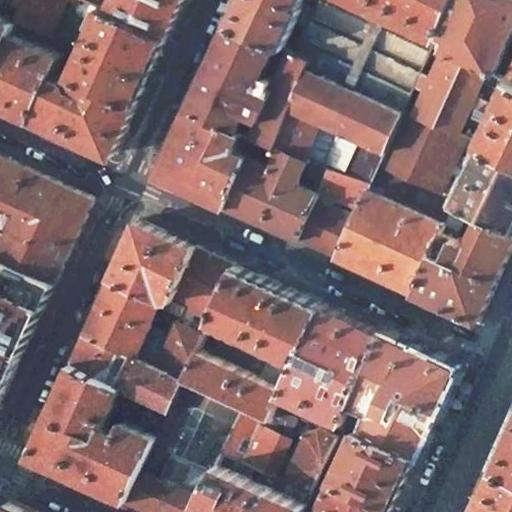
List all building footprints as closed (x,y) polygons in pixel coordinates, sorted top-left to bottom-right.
[(105,4),(97,0),(15,0),(26,5),(19,21),(17,26),(24,30),(37,35),(41,28),(70,40),(67,47),(75,51),(78,44),(86,47),(105,4)] [(118,0),(115,8),(172,34),(177,23),(188,1),(188,0),(118,0)] [(241,0),(232,20),(288,46),(300,20),(310,24),(321,0),(241,0)] [(279,144),(310,157),(333,166),(375,181),(383,162),(408,109),(437,43),(439,40),(354,0),(321,0),(310,24),(298,50),(312,57),(279,144)] [(354,0),(439,40),(456,0),(354,0)] [(511,0),(456,0),(439,40),(437,43),(497,71),(511,37),(511,0)] [(115,8),(105,4),(86,47),(74,72),(141,103),(158,65),(172,34),(115,8)] [(0,62),(17,26),(19,21),(0,11),(0,62)] [(202,86),(193,106),(230,123),(244,130),(259,137),(260,135),(279,144),(312,57),(298,50),(288,46),(232,20),(225,36),(202,86)] [(56,73),(57,74),(67,54),(22,34),(24,30),(17,26),(0,62),(0,100),(12,106),(36,116),(56,73)] [(511,37),(497,71),(511,77),(511,37)] [(408,109),(461,133),(473,108),(493,117),(511,77),(497,71),(437,43),(408,109)] [(131,123),(141,103),(74,72),(71,80),(57,74),(56,73),(36,116),(84,138),(118,153),(131,123)] [(481,143),(484,144),(511,156),(511,77),(493,117),(481,143)] [(230,123),(193,106),(161,174),(179,182),(199,191),(230,123)] [(408,109),(383,162),(444,191),(447,186),(469,138),(461,133),(408,109)] [(244,130),(230,123),(199,191),(205,194),(226,144),(234,147),(235,144),(244,130)] [(259,137),(244,130),(235,144),(234,147),(226,144),(205,194),(229,205),(259,137)] [(327,180),(333,166),(310,157),(279,144),(260,135),(259,137),(229,205),(270,223),(302,238),(322,191),(301,181),(306,171),(327,180)] [(461,193),(447,186),(444,191),(460,199),(511,223),(511,156),(484,144),(461,193)] [(0,153),(0,200),(13,206),(0,233),(0,253),(58,280),(80,235),(97,198),(37,170),(0,153)] [(383,162),(375,181),(372,187),(449,223),(460,199),(444,191),(383,162)] [(322,191),(302,238),(325,249),(342,256),(360,216),(335,205),(338,198),(363,208),(372,187),(375,181),(333,166),(327,180),(322,191)] [(360,216),(342,256),(387,276),(418,291),(449,223),(372,187),(363,208),(360,216)] [(482,320),(504,272),(511,253),(511,223),(460,199),(449,223),(418,291),(482,320)] [(175,298),(200,245),(182,237),(141,218),(132,239),(115,275),(165,299),(175,298)] [(213,321),(240,264),(200,245),(175,298),(187,304),(174,332),(159,364),(188,377),(190,375),(201,348),(213,321)] [(0,340),(26,352),(58,280),(0,253),(0,340)] [(299,362),(327,303),(279,282),(240,264),(213,321),(276,351),(264,378),(287,388),(299,362)] [(165,299),(115,275),(109,288),(89,332),(159,364),(174,332),(154,323),(165,299)] [(352,315),(327,303),(299,362),(287,388),(285,393),(323,411),(317,424),(341,436),(348,420),(351,413),(357,400),(356,399),(387,331),(352,315)] [(461,365),(387,331),(356,399),(357,400),(378,409),(374,418),(361,418),(351,413),(348,420),(361,427),(420,453),(442,405),(461,365)] [(159,364),(89,332),(84,344),(76,361),(128,386),(174,408),(188,377),(159,364)] [(0,407),(26,352),(0,340),(0,407)] [(264,378),(201,348),(190,375),(250,404),(274,415),(278,407),(282,398),(285,393),(287,388),(264,378)] [(128,386),(76,361),(55,407),(33,454),(96,482),(131,498),(161,434),(126,418),(122,429),(109,424),(128,386)] [(161,434),(131,498),(160,511),(196,511),(221,463),(250,404),(190,375),(188,377),(174,408),(161,434)] [(282,398),(278,407),(299,417),(303,408),(282,398)] [(250,404),(221,463),(237,471),(241,463),(254,469),(256,465),(273,472),(301,417),(299,417),(278,407),(274,415),(250,404)] [(293,469),(283,491),(309,503),(323,473),(341,436),(317,424),(314,423),(293,468),(293,469)] [(410,476),(420,453),(361,427),(337,480),(397,505),(410,476)] [(511,432),(497,465),(511,471),(511,432)] [(304,511),(308,507),(309,503),(283,491),(237,471),(221,463),(196,511),(304,511)] [(511,511),(511,471),(497,465),(484,494),(475,511),(511,511)] [(393,511),(397,505),(337,480),(323,473),(309,503),(308,507),(316,510),(320,511),(393,511)] [(41,511),(12,499),(6,511),(41,511)]
